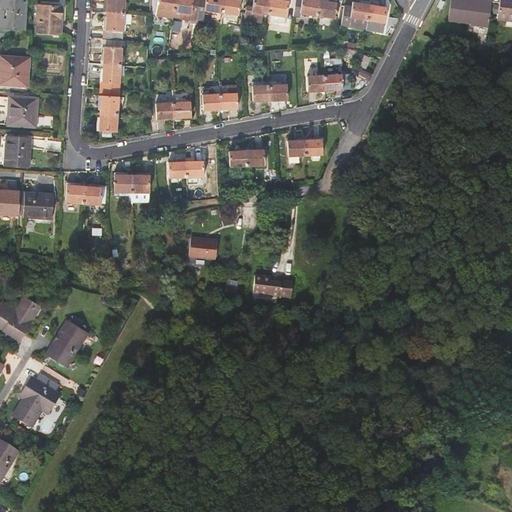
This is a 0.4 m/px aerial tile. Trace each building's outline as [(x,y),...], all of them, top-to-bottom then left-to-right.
[(104,0),(104,4),(106,4),(106,12),(123,13),(123,0),(104,0)] [(156,0),(155,8),(173,11),(174,0),(156,0)] [(174,0),(173,11),(190,13),(191,0),(174,0)] [(197,0),(197,9),(221,12),(222,0),(197,0)] [(222,0),(221,12),(237,15),(239,0),(222,0)] [(252,0),(251,11),(268,14),(270,0),(252,0)] [(276,0),(270,0),(268,14),(285,16),(288,2),(276,0)] [(294,0),(292,12),(316,15),(318,0),(294,0)] [(318,0),(316,15),(334,17),(336,3),(318,0)] [(450,0),(449,0),(446,22),(468,25),(468,27),(486,30),(490,3),(477,1),(477,4),(450,0)] [(511,0),(498,0),(496,20),(511,22),(511,0)] [(0,30),(21,33),(24,4),(0,1),(0,30)] [(344,5),(339,32),(363,36),(369,4),(352,1),(351,6),(344,5)] [(369,4),(363,36),(381,39),(386,7),(369,4)] [(173,11),(155,8),(154,15),(172,18),(173,11)] [(57,38),(59,11),(36,9),(34,37),(57,38)] [(122,22),(129,22),(130,13),(123,13),(106,12),(105,20),(103,19),(102,29),(104,30),(104,38),(121,39),(122,22)] [(100,56),(103,56),(102,64),(119,65),(121,40),(102,39),(100,56)] [(46,52),(46,61),(62,62),(62,53),(46,52)] [(364,67),(369,57),(364,54),(358,64),(364,67)] [(0,86),(24,88),(26,61),(0,59),(0,86)] [(99,89),(118,90),(119,65),(102,64),(102,72),(99,72),(98,89),(99,89)] [(367,82),(370,75),(358,68),(355,75),(367,82)] [(323,74),(324,89),(350,88),(350,73),(323,74)] [(306,75),(306,90),(324,89),(323,74),(306,75)] [(269,85),(270,100),(287,99),(286,84),(269,85)] [(252,86),(253,101),(270,100),(269,85),(252,86)] [(99,113),(116,114),(118,90),(99,89),(99,95),(97,95),(97,105),(99,106),(99,113)] [(190,116),(189,91),(172,92),(172,93),(173,117),(190,116)] [(155,94),(156,117),(173,117),(172,93),(155,94)] [(201,94),(201,109),(219,108),(219,93),(201,94)] [(219,93),(219,108),(236,107),(236,93),(219,93)] [(32,129),(34,102),(7,100),(5,128),(32,129)] [(95,130),(115,131),(116,114),(99,113),(98,120),(96,120),(95,130)] [(303,140),(304,155),(322,154),(321,139),(303,140)] [(286,141),(287,164),(298,164),(298,156),(304,155),(303,140),(286,141)] [(26,170),(28,143),(5,141),(3,169),(26,170)] [(246,150),(247,165),(264,164),(263,149),(246,150)] [(228,152),(230,166),(247,165),(246,150),(228,152)] [(185,162),(185,177),(203,175),(202,161),(185,162)] [(167,163),(168,178),(185,177),(185,162),(167,163)] [(114,172),(113,187),(130,188),(131,173),(114,172)] [(147,189),(148,174),(131,173),(130,188),(147,189)] [(80,204),(82,186),(74,186),(74,184),(65,183),(64,203),(80,204)] [(80,204),(80,210),(98,211),(100,185),(90,184),(90,186),(82,186),(80,204)] [(0,195),(0,217),(14,219),(15,196),(0,195)] [(52,199),(20,197),(18,219),(50,222),(52,199)] [(215,261),(217,242),(208,241),(208,243),(190,241),(188,258),(215,261)] [(269,292),(270,282),(255,280),(252,304),(287,308),(289,294),(280,293),(280,294),(269,292)] [(43,301),(27,292),(19,305),(5,296),(0,304),(0,324),(5,327),(4,330),(19,339),(43,301)] [(87,328),(67,317),(47,349),(67,361),(87,328)] [(60,391),(32,373),(21,391),(25,394),(14,411),(33,423),(44,405),(49,409),(60,391)] [(0,474),(16,449),(0,438),(0,474)]
